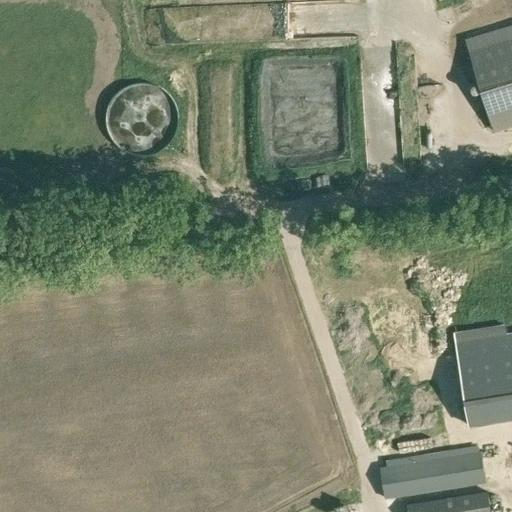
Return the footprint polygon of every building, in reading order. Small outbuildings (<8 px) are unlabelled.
[(318,21),(318,31),(341,30),(340,20),(318,21)] [(511,25),(467,40),(494,129),(511,123),(511,25)] [(511,331),(505,333),(504,326),(455,333),(469,425),(511,417),(511,331)] [(425,419),(445,415),(439,385),(419,389),(425,419)] [(385,499),(487,482),(482,452),(380,468),(385,499)] [(407,511),(491,511),(488,490),(406,503),(407,511)]
